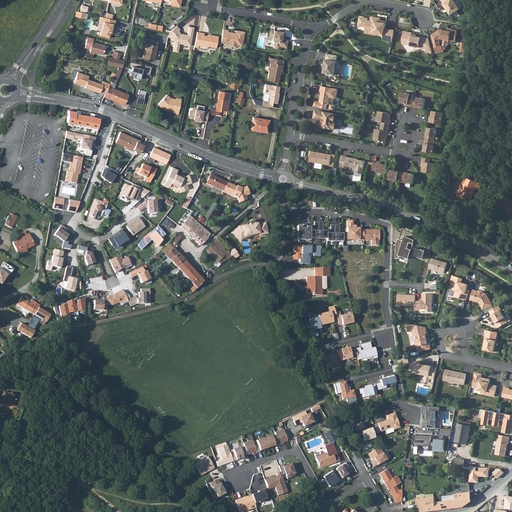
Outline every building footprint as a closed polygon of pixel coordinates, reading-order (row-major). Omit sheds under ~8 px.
[(441,0),(444,4),(443,4),(451,15),(460,9),(454,0),(441,0)] [(105,18),(99,16),(99,21),(103,22),(100,36),(109,38),(110,33),(111,30),(113,30),(115,20),(111,19),(105,18)] [(392,42),(394,30),(385,29),(386,22),(380,21),(377,20),(377,18),(372,17),(371,21),(368,20),(368,19),(360,17),(358,26),(366,27),(366,29),(374,30),(373,33),(377,34),(384,35),(383,40),(392,42)] [(169,32),(168,36),(170,36),(171,38),(175,42),(173,51),(177,52),(179,44),(190,46),(194,28),(189,27),(187,35),(183,34),(183,35),(181,34),(178,31),(180,30),(177,26),(169,32)] [(440,29),(432,35),(435,47),(436,53),(444,51),(443,49),(442,46),(440,46),(439,40),(440,38),(447,39),(455,41),(457,33),(456,33),(457,30),(452,29),(452,28),(448,28),(447,30),(440,29)] [(227,32),(228,30),(223,29),(220,43),(227,44),(228,45),(235,47),(237,46),(241,46),(244,32),(235,30),(235,33),(235,34),(233,34),(232,32),(227,32)] [(284,37),(285,32),(273,30),(273,31),(270,31),(269,36),(272,37),(272,41),(273,41),(273,45),(274,47),(277,48),(279,46),(286,48),(287,41),(281,40),(282,37),(284,37)] [(204,33),(197,32),(194,47),(198,47),(198,45),(207,47),(208,46),(216,47),(218,36),(210,35),(209,36),(207,36),(203,35),(204,33)] [(431,50),(429,38),(421,37),(416,37),(412,36),(412,35),(413,34),(411,33),(404,32),(402,42),(405,45),(411,46),(412,48),(415,48),(416,47),(421,48),(421,49),(427,50),(431,50)] [(90,48),(89,53),(94,54),(94,53),(103,55),(104,51),(105,51),(106,51),(106,50),(107,50),(108,46),(92,42),(93,38),(87,36),(84,48),(90,48)] [(155,51),(158,41),(145,38),(144,43),(146,43),(142,57),(154,60),(156,54),(155,54),(155,51)] [(447,39),(440,38),(439,40),(440,46),(442,46),(443,49),(446,49),(447,39)] [(114,51),(112,58),(119,59),(121,53),(114,51)] [(327,54),(323,73),(334,75),(335,70),(337,70),(340,68),(340,64),(338,62),(336,61),(337,56),(327,54)] [(112,58),(108,57),(107,64),(112,65),(111,66),(116,67),(116,66),(122,68),(123,60),(119,59),(112,58)] [(282,60),(269,57),(268,62),(270,63),(267,80),(278,82),(280,70),(281,70),(282,65),(281,65),(282,60)] [(151,67),(145,65),(144,69),(132,66),(131,69),(128,68),(127,73),(130,74),(130,76),(134,77),(134,78),(140,79),(140,77),(148,79),(151,67)] [(84,86),(84,87),(99,93),(100,91),(106,93),(110,84),(102,81),(102,82),(99,81),(98,83),(87,79),(88,76),(77,72),(74,82),(80,85),(81,84),(85,85),(84,86)] [(106,93),(105,94),(110,96),(109,99),(124,105),(128,94),(113,88),(120,74),(116,72),(110,84),(106,93)] [(277,95),(279,86),(265,84),(264,92),(269,93),(268,101),(262,100),(261,105),(272,107),(272,103),(277,104),(278,95),(277,95)] [(329,104),(330,97),(336,98),(338,89),(321,86),(320,91),(323,91),(322,94),(321,95),(319,102),(315,101),(314,106),(329,109),(330,104),(329,104)] [(145,92),(139,90),(136,103),(143,104),(145,92)] [(216,109),(216,111),(220,111),(220,112),(220,110),(226,111),(228,104),(224,104),(225,101),(228,101),(230,93),(219,91),(216,109)] [(402,92),(400,103),(407,104),(407,106),(416,107),(420,107),(424,108),(425,98),(417,97),(417,98),(413,97),(414,94),(410,94),(410,93),(402,92)] [(170,99),(170,98),(166,95),(158,104),(164,110),(168,110),(168,109),(173,110),(173,111),(173,113),(178,114),(181,99),(177,98),(175,99),(175,100),(170,99)] [(236,96),(235,104),(242,105),(244,98),(242,97),(236,96)] [(216,109),(208,108),(208,111),(207,114),(219,116),(220,111),(216,111),(216,109)] [(207,114),(208,111),(193,109),(189,111),(188,115),(191,118),(193,119),(193,120),(196,120),(196,121),(201,122),(201,121),(206,122),(207,114)] [(336,114),(315,111),(314,118),(324,120),(324,122),(322,122),(321,123),(321,126),(322,127),(334,129),(335,128),(336,124),(335,123),(334,123),(336,114)] [(374,134),(373,139),(385,141),(386,135),(388,135),(390,119),(389,119),(390,113),(378,111),(377,116),(379,116),(378,121),(382,122),(380,130),(376,129),(375,134),(374,134)] [(429,122),(441,124),(442,120),(442,121),(444,113),(433,111),(432,117),(430,117),(429,122)] [(74,118),(71,118),(71,124),(87,126),(88,116),(74,115),(74,118)] [(266,133),(269,120),(253,117),(250,129),(261,131),(261,132),(266,133)] [(437,129),(428,127),(426,135),(424,143),(425,143),(423,151),(433,153),(435,145),(433,145),(435,137),(436,137),(437,129)] [(95,137),(66,131),(64,138),(72,140),(72,138),(80,139),(78,149),(85,151),(84,154),(90,155),(92,146),(89,146),(90,141),(94,142),(95,137)] [(144,143),(120,132),(115,142),(125,146),(123,151),(129,154),(132,149),(134,150),(135,154),(140,152),(144,143)] [(332,155),(311,151),(309,162),(330,165),(332,155)] [(347,156),(342,155),(340,167),(345,168),(345,166),(355,168),(355,172),(355,175),(353,175),(353,181),(362,181),(363,174),(365,161),(358,160),(358,159),(351,158),(351,159),(349,159),(349,157),(347,157),(347,156)] [(79,174),(82,157),(73,156),(72,162),(70,162),(68,172),(67,171),(65,181),(76,183),(77,174),(79,174)] [(431,159),(423,157),(421,165),(423,165),(422,172),(434,174),(434,169),(433,168),(434,163),(430,163),(431,159)] [(374,162),(369,161),(369,164),(373,165),(372,170),(376,171),(376,172),(386,174),(387,165),(383,164),(383,165),(381,165),(381,162),(377,162),(377,163),(374,162)] [(146,166),(142,164),(140,169),(137,167),(134,172),(145,177),(144,180),(149,183),(153,175),(152,174),(154,168),(150,166),(149,168),(146,166)] [(117,172),(108,167),(106,170),(104,169),(100,176),(111,183),(117,172)] [(177,170),(172,168),(164,185),(169,188),(171,184),(178,187),(180,192),(188,189),(186,185),(191,183),(188,175),(183,177),(182,178),(179,176),(180,175),(176,174),(177,170)] [(412,184),(414,174),(406,173),(406,172),(398,171),(390,170),(388,180),(397,181),(397,180),(404,181),(404,182),(412,184)] [(206,183),(223,191),(227,183),(210,175),(206,183)] [(482,184),(466,177),(458,195),(463,197),(466,199),(471,201),(477,187),(480,189),(482,184)] [(149,191),(132,183),(130,187),(124,184),(120,194),(125,196),(127,201),(129,200),(131,199),(133,200),(136,195),(142,198),(149,191)] [(227,183),(223,191),(223,192),(237,198),(238,202),(246,199),(245,196),(249,194),(246,186),(242,188),(237,185),(235,188),(231,186),(232,185),(227,183)] [(500,205),(503,208),(510,198),(507,196),(500,205)] [(52,208),(62,210),(64,198),(54,197),(52,208)] [(511,199),(510,198),(503,208),(511,214),(511,199)] [(80,201),(69,199),(67,211),(75,213),(80,201)] [(106,200),(104,199),(103,202),(95,199),(88,215),(94,217),(97,210),(98,210),(99,210),(100,210),(101,209),(104,210),(108,202),(106,201),(106,200)] [(146,200),(136,209),(139,212),(144,207),(145,208),(147,207),(148,213),(156,213),(156,209),(160,209),(159,201),(156,201),(155,200),(147,201),(146,200)] [(17,217),(10,213),(4,225),(11,228),(17,217)] [(180,227),(200,246),(206,239),(210,234),(189,216),(189,215),(188,217),(187,218),(180,227)] [(145,227),(138,217),(126,226),(133,235),(145,227)] [(309,229),(309,237),(315,237),(317,237),(317,220),(313,220),(312,227),(313,227),(313,229),(309,229)] [(322,220),(317,220),(317,237),(318,237),(325,237),(325,229),(321,229),(321,227),(322,227),(322,220)] [(241,226),(234,233),(240,240),(244,236),(259,232),(260,233),(260,234),(268,232),(265,221),(258,223),(257,222),(247,225),(241,226)] [(330,231),(325,231),(325,240),(333,240),(333,223),(329,223),(329,230),(330,230),(330,231)] [(338,223),(333,223),(333,240),(341,240),(341,232),(337,232),(337,230),(338,230),(338,223)] [(241,226),(247,225),(247,224),(239,226),(232,232),(240,241),(245,237),(260,233),(259,232),(244,236),(240,240),(234,233),(241,226)] [(68,230),(61,225),(54,234),(63,241),(62,247),(70,249),(71,245),(67,244),(68,241),(67,241),(67,239),(66,238),(68,235),(66,234),(68,230)] [(351,227),(346,227),(345,238),(362,239),(362,229),(362,228),(358,228),(358,227),(353,227),(351,227)] [(366,229),(362,229),(362,239),(370,239),(370,244),(377,244),(377,239),(378,239),(378,229),(366,229)] [(125,242),(118,231),(115,234),(116,235),(112,238),(117,247),(125,242)] [(162,240),(154,231),(148,235),(154,242),(158,246),(162,240)] [(33,241),(29,233),(26,234),(22,236),(22,238),(12,243),(18,255),(27,251),(26,249),(25,248),(27,247),(27,248),(32,246),(30,242),(33,241)] [(181,236),(176,233),(162,251),(168,257),(171,261),(182,273),(189,265),(186,262),(179,254),(176,251),(174,249),(173,248),(175,244),(181,236)] [(413,242),(414,239),(404,234),(403,239),(398,238),(396,244),(396,249),(397,249),(397,251),(396,251),(396,257),(399,257),(400,254),(409,257),(411,248),(407,247),(409,241),(413,242)] [(224,261),(231,256),(229,254),(228,253),(227,251),(224,248),(216,240),(212,244),(207,249),(206,251),(220,264),(224,261)] [(427,245),(417,242),(413,254),(423,257),(425,250),(429,251),(432,243),(427,242),(427,245)] [(87,247),(78,245),(77,249),(83,251),(82,254),(85,255),(84,258),(87,265),(95,262),(91,252),(86,251),(87,247)] [(317,245),(293,245),(293,258),(298,258),(298,260),(300,263),(308,263),(308,256),(305,253),(309,251),(312,251),(312,255),(318,255),(318,249),(319,246),(317,245)] [(63,251),(54,249),(51,261),(48,261),(46,269),(51,270),(52,266),(60,268),(62,258),(63,251)] [(120,255),(109,260),(115,273),(119,271),(119,270),(124,267),(125,268),(131,265),(127,257),(122,259),(120,255)] [(447,261),(432,257),(429,267),(438,270),(439,269),(440,270),(444,272),(447,261)] [(13,269),(3,262),(0,267),(0,283),(1,284),(7,274),(9,276),(13,269)] [(197,288),(203,281),(198,275),(192,269),(189,265),(182,273),(194,285),(190,289),(193,292),(197,288)] [(72,267),(66,266),(63,281),(66,282),(65,289),(73,291),(74,287),(80,289),(80,278),(75,277),(74,279),(70,278),(72,267)] [(142,267),(129,273),(132,279),(138,276),(142,284),(150,280),(146,272),(144,272),(142,267)] [(329,267),(314,268),(314,276),(306,277),(306,293),(312,293),(312,295),(322,295),(322,289),(320,289),(320,277),(326,276),(329,276),(329,267)] [(428,274),(444,277),(445,273),(430,269),(428,274)] [(463,278),(453,275),(451,283),(455,284),(453,289),(456,290),(454,296),(466,300),(468,294),(466,293),(469,284),(462,282),(463,278)] [(135,296),(127,300),(128,302),(130,307),(136,304),(145,303),(145,296),(149,296),(149,288),(140,289),(140,292),(138,292),(138,299),(136,299),(135,296)] [(111,296),(107,296),(107,298),(107,305),(112,305),(122,301),(123,303),(128,302),(127,300),(123,290),(116,293),(111,296)] [(479,291),(473,290),(470,299),(477,301),(478,301),(479,301),(483,310),(484,310),(490,306),(493,305),(487,293),(484,293),(484,292),(483,291),(480,290),(479,291)] [(415,305),(415,309),(420,309),(420,308),(425,308),(425,311),(431,311),(432,293),(422,292),(422,298),(422,300),(420,300),(415,300),(415,305)] [(406,294),(398,293),(397,304),(415,305),(415,300),(415,294),(411,294),(407,294),(406,294)] [(29,302),(21,297),(17,304),(31,313),(35,306),(36,303),(31,299),(29,302)] [(72,301),(58,306),(61,321),(68,319),(68,317),(83,314),(83,298),(76,300),(76,304),(73,304),(72,301)] [(107,305),(107,298),(103,298),(103,301),(93,301),(93,309),(103,310),(103,308),(107,308),(107,305)] [(502,310),(499,305),(492,310),(489,311),(496,323),(496,324),(498,328),(508,322),(503,314),(501,311),(502,310)] [(50,314),(38,308),(30,322),(36,326),(40,318),(46,321),(50,314)] [(333,312),(333,310),(316,314),(318,325),(331,322),(331,319),(335,318),(333,312)] [(338,311),(333,312),(335,318),(337,326),(341,325),(351,322),(349,313),(339,315),(338,311)] [(306,335),(313,333),(312,330),(315,329),(314,326),(318,325),(316,314),(312,315),(312,313),(307,315),(308,320),(306,320),(307,322),(302,323),(303,329),(305,329),(306,335)] [(35,331),(21,323),(17,330),(31,338),(35,331)] [(412,324),(407,324),(408,331),(413,331),(414,335),(417,334),(418,339),(417,340),(415,341),(416,344),(418,345),(420,345),(421,350),(431,348),(429,339),(427,338),(426,333),(427,333),(426,327),(412,324)] [(498,332),(486,330),(485,334),(486,334),(485,338),(486,338),(485,344),(484,349),(494,352),(498,332)] [(15,349),(15,348),(5,341),(0,348),(0,349),(4,353),(10,357),(12,353),(13,354),(17,350),(15,349)] [(369,342),(361,344),(362,350),(362,351),(360,352),(359,351),(359,348),(354,349),(356,358),(357,360),(371,356),(372,359),(376,358),(374,347),(370,348),(369,342)] [(343,348),(335,350),(336,353),(338,361),(350,358),(351,358),(351,359),(356,358),(354,349),(354,348),(348,350),(347,348),(344,349),(343,348)] [(0,355),(0,359),(1,361),(10,357),(4,353),(0,355)] [(320,358),(323,369),(331,367),(332,373),(340,371),(338,361),(336,353),(331,354),(333,361),(330,362),(328,356),(320,358)] [(320,357),(320,358),(328,356),(330,362),(333,361),(331,354),(320,357)] [(434,382),(437,368),(432,367),(432,366),(420,363),(420,362),(414,361),(412,370),(418,371),(417,373),(425,374),(424,378),(425,379),(425,381),(429,382),(430,381),(430,378),(432,379),(432,381),(434,382)] [(466,373),(446,369),(444,380),(464,384),(466,373)] [(482,374),(476,372),(473,387),(479,388),(478,390),(483,391),(487,392),(487,394),(494,396),(497,386),(489,384),(490,379),(484,378),(484,379),(481,378),(481,377),(482,374)] [(374,385),(375,391),(386,388),(385,385),(390,384),(390,385),(394,384),(393,375),(383,377),(384,379),(382,379),(379,380),(380,382),(373,384),(374,385)] [(347,406),(356,404),(352,390),(348,391),(348,388),(346,388),(345,386),(344,382),(333,384),(335,395),(340,394),(341,400),(345,399),(347,406)] [(375,391),(374,385),(370,386),(370,385),(365,386),(366,388),(363,388),(358,389),(360,394),(361,394),(362,398),(368,396),(368,397),(376,395),(375,391)] [(511,389),(509,389),(509,388),(505,387),(503,396),(511,398),(511,389)] [(14,405),(17,397),(4,391),(0,399),(0,401),(5,404),(6,402),(14,405)] [(440,407),(427,406),(427,413),(429,413),(428,419),(431,419),(431,423),(428,423),(428,427),(435,428),(436,416),(439,416),(440,407)] [(497,412),(481,409),(480,416),(484,417),(483,423),(489,424),(490,419),(496,420),(497,412)] [(304,411),(291,417),(295,425),(302,422),(305,428),(310,426),(309,424),(313,422),(309,413),(306,415),(304,411)] [(382,421),(377,423),(380,432),(392,427),(392,430),(399,427),(394,412),(385,415),(387,419),(387,421),(382,422),(382,421)] [(511,431),(511,418),(506,418),(503,432),(511,433),(511,431)] [(361,422),(353,425),(355,430),(357,429),(360,437),(363,437),(364,441),(367,439),(368,442),(375,439),(371,429),(369,430),(368,428),(367,426),(363,427),(361,422)] [(455,441),(467,444),(471,426),(458,423),(455,441)] [(330,430),(327,424),(320,427),(329,444),(332,442),(336,440),(331,430),(330,430)] [(274,432),(276,438),(279,445),(283,444),(282,442),(287,441),(283,429),(274,432)] [(271,435),(264,438),(267,448),(274,445),(275,447),(279,445),(276,438),(273,439),(271,435)] [(431,436),(415,435),(414,438),(414,440),(413,440),(413,445),(414,445),(414,446),(419,446),(419,445),(429,446),(434,446),(434,450),(443,451),(444,439),(439,439),(435,439),(435,440),(435,442),(431,442),(431,440),(431,436)] [(510,437),(499,435),(495,454),(505,456),(507,443),(509,443),(510,437)] [(257,445),(254,446),(256,453),(260,452),(260,450),(267,448),(264,438),(256,441),(257,445)] [(252,440),(243,443),(247,455),(252,453),(252,454),(256,453),(254,446),(252,440)] [(315,457),(319,468),(335,462),(335,461),(339,460),(332,442),(329,444),(324,446),(326,453),(315,457)] [(230,455),(227,445),(217,448),(221,460),(215,462),(217,467),(232,461),(230,455)] [(239,447),(232,449),(234,454),(230,455),(232,461),(243,458),(239,447)] [(383,455),(379,447),(367,453),(372,461),(370,462),(372,466),(376,463),(377,465),(389,458),(386,453),(383,455)] [(194,464),(201,475),(208,471),(208,470),(209,469),(210,470),(214,468),(207,456),(194,464)] [(345,462),(335,469),(341,478),(348,474),(345,471),(349,469),(345,462)] [(283,464),(278,466),(280,472),(281,475),(285,474),(287,479),(295,476),(291,464),(283,466),(283,464)] [(490,468),(480,467),(480,471),(476,470),(477,467),(471,467),(470,482),(479,482),(479,476),(489,477),(490,468)] [(498,478),(504,473),(499,467),(493,472),(498,478)] [(388,490),(392,496),(395,503),(400,502),(397,494),(396,493),(399,490),(396,485),(400,482),(396,476),(392,478),(386,469),(379,474),(388,490)] [(332,471),(323,476),(325,479),(325,480),(329,487),(337,482),(332,471)] [(276,476),(265,480),(267,487),(267,488),(274,486),(277,494),(287,491),(281,475),(280,472),(276,473),(278,477),(276,477),(276,476)] [(218,480),(209,483),(215,493),(211,494),(214,499),(225,493),(218,480)] [(251,495),(255,504),(271,498),(267,488),(267,487),(258,491),(258,492),(257,494),(255,495),(254,493),(251,495)] [(467,506),(472,502),(471,492),(455,494),(452,495),(452,500),(435,502),(434,496),(417,498),(417,503),(420,502),(420,511),(443,509),(459,507),(467,506)] [(251,495),(235,501),(238,511),(241,511),(256,507),(255,504),(251,495)]
